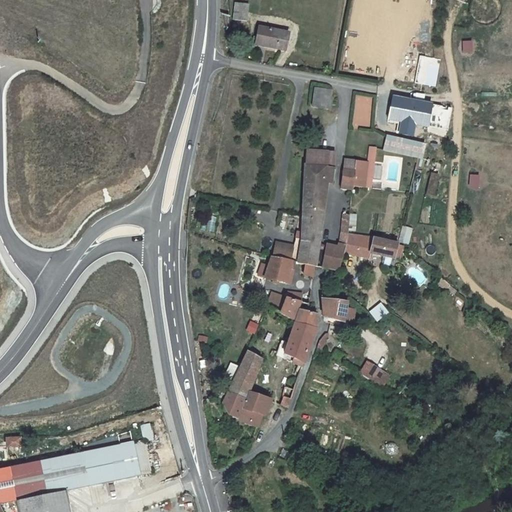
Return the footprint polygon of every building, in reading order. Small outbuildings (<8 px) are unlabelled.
[(237,2),(233,18),(246,20),(250,4),(237,2)] [(260,26),(257,45),(277,48),(279,43),(291,45),(293,34),(280,32),(280,30),(260,26)] [(316,89),(314,98),(330,101),(331,91),(316,89)] [(358,126),(371,127),(375,97),(361,96),(358,126)] [(430,124),(435,104),(396,97),(391,117),(430,124)] [(313,108),(328,111),(330,101),(314,98),(313,108)] [(419,157),(422,145),(388,137),(385,149),(419,157)] [(369,156),(377,157),(378,148),(369,147),(369,156)] [(308,151),(307,168),(335,169),(335,152),(308,151)] [(365,188),(373,189),(377,157),(369,156),(368,160),(368,163),(365,188)] [(344,161),(343,172),(354,173),(355,162),(344,161)] [(354,173),(353,187),(365,188),(368,163),(355,162),(354,173)] [(305,210),(325,212),(327,183),(333,183),(335,169),(307,168),(305,210)] [(423,171),(416,169),(411,192),(418,194),(423,171)] [(342,186),(353,187),(354,173),(343,172),(342,186)] [(441,174),(431,173),(426,195),(436,197),(441,174)] [(481,176),(469,174),(467,187),(479,189),(481,176)] [(324,222),(325,212),(305,210),(306,220),(324,222)] [(306,220),(304,242),(299,262),(309,267),(318,268),(324,222),(306,220)] [(399,239),(399,240),(410,243),(414,227),(403,225),(399,239)] [(371,252),(374,240),(352,235),(347,255),(369,261),(371,252)] [(275,256),(295,261),(299,262),(304,242),(297,240),(295,247),(279,243),(275,256)] [(371,252),(394,258),(398,245),(374,240),(371,252)] [(321,268),(341,272),(346,246),(327,242),(321,268)] [(400,261),(404,247),(398,245),(394,258),(400,261)] [(289,284),(295,261),(275,256),(267,278),(289,284)] [(308,277),(316,278),(318,268),(309,267),(308,277)] [(450,285),(442,279),(437,284),(445,291),(450,285)] [(456,299),(460,294),(450,285),(445,291),(456,299)] [(271,295),(267,305),(280,312),(285,299),(271,295)] [(298,322),(319,329),(319,315),(300,309),(302,301),(286,298),(285,299),(280,312),(294,320),(295,318),(299,319),(298,322)] [(346,322),(348,302),(324,300),(327,319),(346,322)] [(285,354),(307,365),(319,329),(298,322),(285,354)] [(352,337),(344,360),(355,363),(361,346),(352,337)] [(236,417),(259,425),(263,414),(268,401),(250,393),(263,357),(248,351),(225,401),(228,410),(236,417)] [(369,361),(361,372),(370,378),(375,381),(382,369),(369,361)] [(284,417),(290,400),(281,397),(274,413),(284,417)] [(0,511),(0,510),(12,507),(13,511),(64,511),(61,496),(145,479),(137,443),(168,437),(162,424),(134,429),(0,470),(0,511)] [(1,444),(4,454),(16,452),(14,442),(1,444)]
